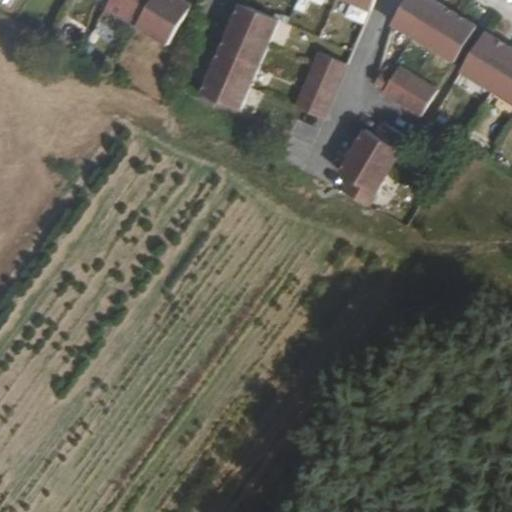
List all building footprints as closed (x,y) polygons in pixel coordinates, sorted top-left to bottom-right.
[(111,0),(108,6),(169,43),(193,5),(185,0),(111,0)] [(378,0),(345,0),(374,12),(378,0)] [(479,28),(432,0),(410,0),(395,25),(457,64),(479,28)] [(284,21),(245,4),(206,94),(244,111),(284,21)] [(511,48),(488,34),(464,74),(511,103),(511,48)] [(350,65),(323,54),(300,108),(326,120),(350,65)] [(402,69),(395,80),(389,92),(387,95),(425,117),(440,92),(402,69)] [(389,92),(395,80),(386,75),(379,86),(389,92)] [(411,139),(385,124),(379,136),(369,131),(344,173),(354,179),(346,192),(371,206),(411,139)] [(409,226),(415,212),(391,203),(385,216),(409,226)]
